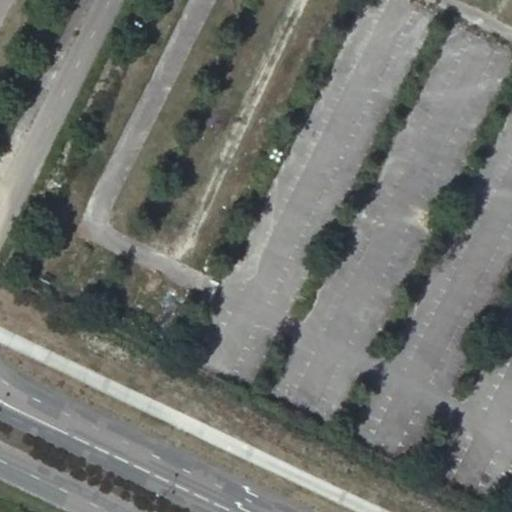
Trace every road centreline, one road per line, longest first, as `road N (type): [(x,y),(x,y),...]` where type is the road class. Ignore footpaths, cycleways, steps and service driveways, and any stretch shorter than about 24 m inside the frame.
road 1 (tertiary): [(250,511),(38,410),(0,402)]
road 2 (tertiary): [(0,459),(110,511)]
